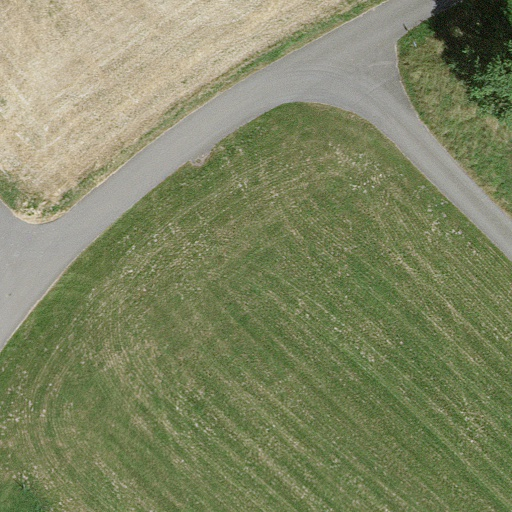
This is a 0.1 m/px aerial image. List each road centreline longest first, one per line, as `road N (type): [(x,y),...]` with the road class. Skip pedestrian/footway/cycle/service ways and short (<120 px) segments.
road 1 (track): [(17,290),(169,153),(441,0)]
road 2 (track): [(511,241),(331,59)]
